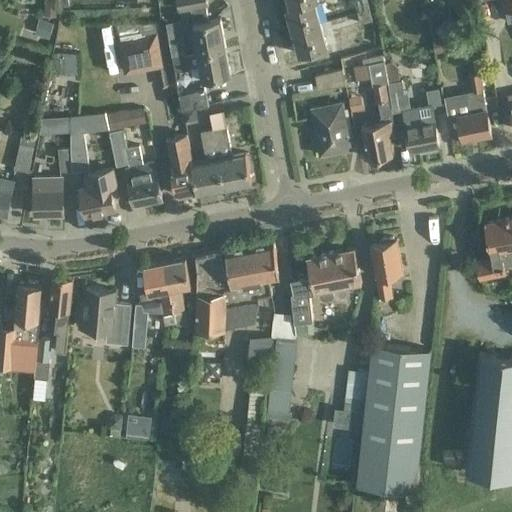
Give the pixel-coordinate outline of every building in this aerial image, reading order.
[(45,0),(45,14),(56,15),(57,0),(45,0)] [(182,36),(170,38),(173,55),(226,45),(221,18),(209,20),(206,4),(208,4),(206,0),(178,0),(180,9),(190,7),(198,50),(185,52),(182,36)] [(321,22),(314,0),(310,0),(287,7),(293,30),(321,22)] [(358,12),(370,8),(367,0),(355,0),(358,12)] [(511,10),(511,0),(501,0),(504,12),(511,10)] [(370,8),(358,12),(361,23),(373,20),(370,8)] [(55,22),(40,18),(36,32),(50,37),(55,22)] [(141,67),(175,61),(173,55),(170,38),(167,19),(118,28),(125,70),(141,67)] [(328,46),(321,22),(293,30),(300,54),(328,46)] [(173,55),(175,61),(176,70),(188,68),(187,67),(200,64),(203,77),(231,72),(226,45),(173,55)] [(375,101),(378,100),(382,121),(362,125),(368,157),(394,152),(390,135),(396,134),(392,115),(388,98),(385,82),(389,81),(388,80),(385,63),(384,60),(354,66),(357,80),(371,76),(373,83),(371,83),(375,101)] [(385,63),(388,80),(403,77),(401,66),(399,66),(394,61),(385,63)] [(346,84),(343,68),(316,75),(318,90),(346,84)] [(469,75),(472,91),(445,96),(452,136),(462,134),(463,139),(492,133),(480,72),(469,75)] [(401,79),(388,82),(392,106),(405,104),(401,79)] [(206,87),(180,92),(183,108),(191,106),(195,106),(209,103),(206,87)] [(320,154),(352,148),(343,101),(311,107),(320,154)] [(438,144),(440,143),(432,104),(403,109),(411,149),(418,148),(419,150),(421,151),(437,148),(439,146),(438,144)] [(196,107),(184,109),(186,121),(192,120),(197,113),(196,107)] [(42,117),(40,132),(69,130),(69,116),(57,116),(42,117)] [(72,129),(71,129),(72,145),(73,170),(90,167),(85,133),(83,134),(83,128),(82,122),(72,123),(73,129),(72,129)] [(110,129),(116,160),(117,165),(129,163),(130,167),(129,167),(131,177),(129,178),(134,202),(149,200),(149,202),(151,203),(160,202),(160,200),(160,197),(162,197),(156,162),(144,164),(140,145),(127,147),(124,126),(110,129)] [(247,152),(233,155),(227,126),(214,128),(225,185),(252,180),(247,152)] [(198,190),(225,185),(214,128),(201,130),(207,160),(193,163),(192,157),(198,190)] [(29,171),(37,136),(22,133),(14,168),(29,171)] [(198,190),(192,157),(187,134),(167,137),(171,161),(177,194),(198,190)] [(71,146),(59,147),(60,171),(72,170),(71,146)] [(88,172),(91,186),(81,187),(86,212),(87,219),(101,216),(100,210),(115,207),(111,182),(116,181),(114,167),(88,172)] [(0,212),(8,215),(12,195),(15,180),(0,176),(0,212)] [(34,188),(34,194),(35,214),(64,213),(63,193),(63,176),(34,176),(34,188)] [(477,261),(480,276),(505,271),(501,247),(511,245),(511,216),(485,221),(491,252),(487,252),(489,259),(477,261)] [(388,273),(403,270),(397,238),(395,239),(393,235),(381,237),(381,241),(371,243),(381,297),(392,295),(388,273)] [(198,270),(196,328),(225,329),(225,326),(256,321),(259,299),(258,296),(273,292),(270,279),(280,277),(274,240),(226,248),(226,249),(196,254),(198,270)] [(291,292),(295,313),(296,321),(313,319),(310,292),(319,291),(320,295),(324,298),(331,297),(334,293),(334,288),(362,282),(355,246),(308,256),(311,272),(292,275),(294,288),(293,289),(294,291),(291,292)] [(186,256),(165,260),(174,309),(185,307),(181,286),(191,284),(190,276),(186,256)] [(149,291),(141,292),(145,309),(163,311),(165,323),(176,321),(175,312),(174,309),(165,260),(144,264),(147,284),(149,291)] [(53,275),(51,295),(50,306),(57,307),(54,331),(57,332),(56,350),(66,351),(73,277),(53,275)] [(37,339),(40,304),(42,284),(18,282),(16,302),(15,317),(14,330),(1,329),(0,336),(0,363),(36,366),(39,339),(37,339)] [(82,301),(79,326),(107,328),(106,340),(128,342),(130,322),(132,302),(116,301),(117,289),(87,286),(86,301),(82,301)] [(190,309),(175,312),(176,321),(177,324),(192,321),(190,309)] [(295,313),(277,312),(275,312),(274,312),(272,336),(276,337),(267,417),(289,419),(297,341),(295,322),(296,321),(295,313)] [(39,339),(36,366),(35,377),(48,377),(51,339),(39,338),(39,339)] [(346,395),(367,398),(374,343),(363,341),(358,372),(349,371),(346,395)] [(374,343),(367,398),(365,411),(363,429),(358,482),(385,485),(384,493),(391,494),(391,492),(394,492),(395,486),(415,488),(431,349),(374,343)] [(511,475),(511,355),(479,351),(466,470),(511,475)] [(336,408),(334,426),(363,429),(365,411),(336,408)] [(122,428),(123,415),(115,414),(109,418),(109,426),(122,428)] [(158,414),(156,433),(165,434),(182,436),(184,417),(168,415),(158,414)] [(130,416),(128,434),(150,436),(152,418),(130,416)] [(254,498),(259,454),(241,452),(236,497),(254,498)] [(184,459),(183,466),(194,467),(195,459),(184,459)]
